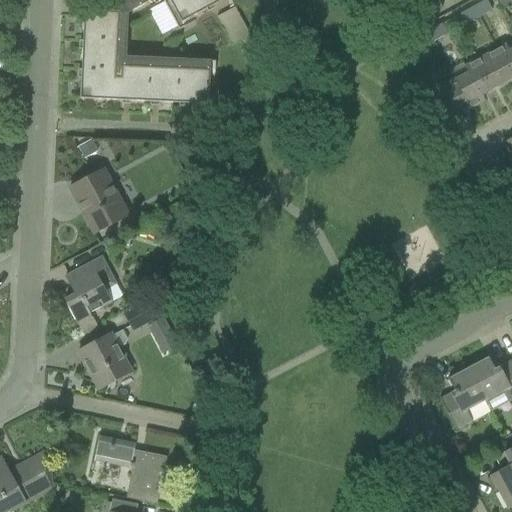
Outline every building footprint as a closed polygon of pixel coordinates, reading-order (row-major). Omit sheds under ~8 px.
[(218,0),(118,0),(118,12),(84,11),(80,99),(208,105),(209,84),(214,84),(215,62),(208,62),(208,63),(209,63),(209,70),(121,66),(120,78),(116,78),(119,14),(126,14),(126,15),(127,13),(151,0),(152,0),(155,5),(163,0),(168,0),(181,23),(176,25),(179,31),(219,1),(218,0)] [(426,0),(425,1),(432,14),(443,8),(438,0),(426,0)] [(474,7),(479,17),(492,10),(486,1),(474,7)] [(474,7),(462,14),(467,24),(479,17),(474,7)] [(235,8),(217,17),(229,39),(247,30),(235,8)] [(428,32),(434,42),(447,34),(442,25),(428,32)] [(497,50),(511,76),(511,47),(508,50),(506,46),(497,50)] [(475,62),(490,90),(511,77),(511,76),(497,50),(475,62)] [(468,74),(455,81),(471,109),(485,101),(481,95),(490,90),(475,62),(464,68),(468,74)] [(0,72),(0,89),(17,80),(11,67),(0,72)] [(424,75),(415,80),(421,91),(430,86),(424,75)] [(432,93),(448,121),(471,109),(455,81),(432,93)] [(217,103),(217,117),(228,117),(229,104),(217,103)] [(511,138),(503,144),(511,159),(511,138)] [(91,140),(78,148),(84,159),(98,152),(91,140)] [(69,189),(94,235),(128,216),(112,188),(103,171),(69,189)] [(422,235),(399,245),(413,275),(437,263),(426,240),(425,241),(422,235)] [(74,295),(64,301),(77,325),(92,318),(90,314),(112,303),(106,292),(116,286),(116,285),(102,258),(82,268),(65,277),(74,295)] [(124,314),(132,330),(161,316),(152,299),(124,314)] [(178,347),(163,318),(146,327),(162,355),(178,347)] [(78,352),(99,390),(131,372),(121,355),(118,349),(126,345),(128,341),(123,331),(112,337),(111,335),(95,343),(78,352)] [(488,358),(468,369),(486,402),(505,391),(511,402),(511,401),(511,365),(510,361),(494,370),(488,358)] [(439,400),(456,430),(472,422),(467,412),(486,402),(468,369),(448,380),(454,391),(439,400)] [(126,499),(157,505),(167,458),(134,451),(135,444),(99,437),(94,462),(132,470),(126,499)] [(467,462),(479,466),(484,453),(472,448),(467,462)] [(501,471),(490,477),(507,510),(510,508),(511,506),(511,448),(494,458),(501,471)] [(0,511),(6,511),(9,511),(10,510),(11,511),(52,490),(48,459),(47,451),(8,473),(1,458),(0,458),(0,511)] [(136,511),(138,505),(112,500),(109,511),(136,511)]
